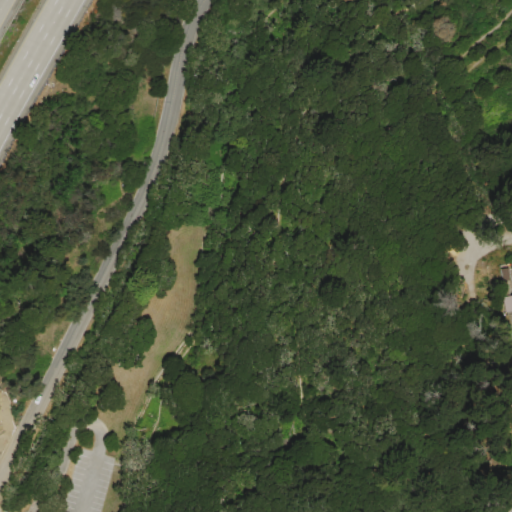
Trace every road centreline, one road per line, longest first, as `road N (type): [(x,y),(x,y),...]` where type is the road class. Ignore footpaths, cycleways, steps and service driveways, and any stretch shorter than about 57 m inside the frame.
road 1 (tertiary): [(208,0),(161,164),(0,485)]
road 2 (motorway): [(0,113),(63,0)]
